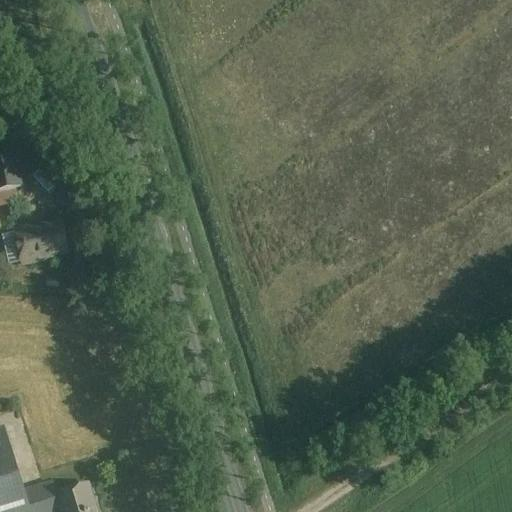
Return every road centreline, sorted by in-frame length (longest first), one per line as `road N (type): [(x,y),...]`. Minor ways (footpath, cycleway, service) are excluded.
road 1 (secondary): [(233,511),(101,81),(67,0)]
road 2 (track): [(310,511),(511,380)]
